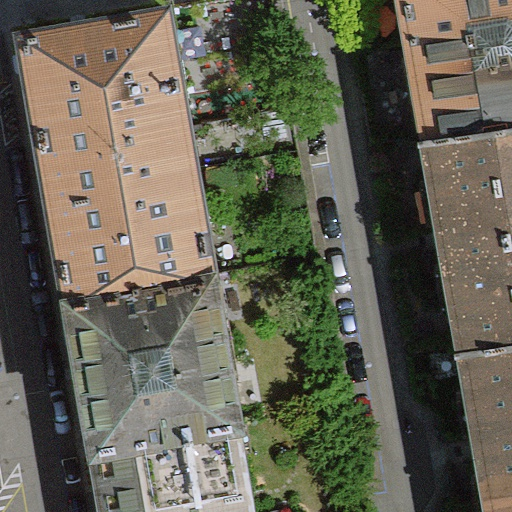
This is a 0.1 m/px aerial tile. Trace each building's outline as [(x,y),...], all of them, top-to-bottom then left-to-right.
[(511,0),(407,0),(414,38),(432,133),(511,118),(511,0)] [(168,7),(26,32),(72,297),(215,272),(189,126),(168,7)] [(511,118),(432,133),(446,226),(450,251),(467,343),(511,334),(511,118)] [(241,417),(215,272),(72,297),(95,441),(241,417)] [(511,511),(511,334),(467,343),(483,433),(488,460),(497,511),(511,511)] [(256,511),(257,511),(241,417),(95,441),(107,511),(256,511)]
